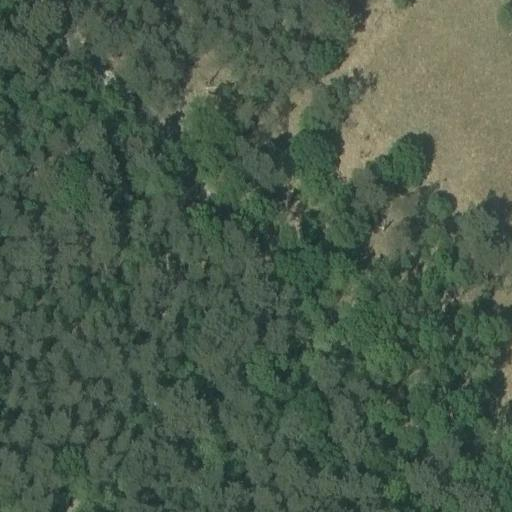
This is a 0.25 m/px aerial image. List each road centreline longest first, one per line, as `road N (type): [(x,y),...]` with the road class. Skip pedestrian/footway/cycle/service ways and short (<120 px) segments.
road 1 (track): [(192,179),(185,261),(65,511)]
road 2 (track): [(20,0),(192,179)]
road 3 (track): [(163,0),(192,179)]
